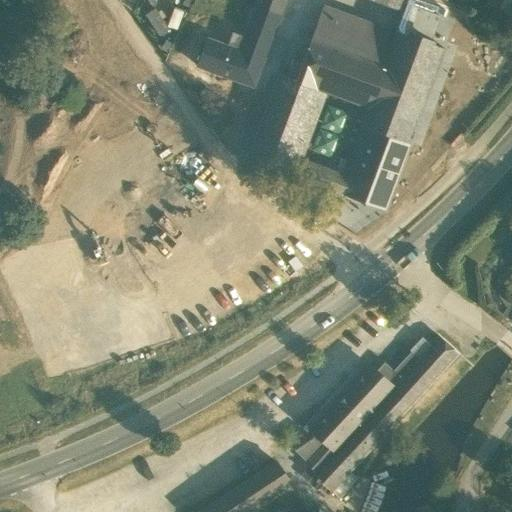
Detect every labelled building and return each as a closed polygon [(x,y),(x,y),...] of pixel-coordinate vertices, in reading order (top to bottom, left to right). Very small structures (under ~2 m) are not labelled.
[(257,0),(244,37),(236,59),(260,68),(284,0),(257,0)] [(402,0),(370,0),(399,10),(402,0)] [(405,4),(395,31),(430,44),(440,16),(405,4)] [(350,101),(367,108),(395,33),(323,6),(296,80),(321,89),(323,84),(352,95),(350,101)] [(367,108),(415,124),(443,49),(430,44),(395,31),(395,33),(367,108)] [(253,86),(260,68),(236,59),(244,37),(234,33),(228,48),(207,40),(198,66),(253,86)] [(295,158),(321,89),(296,80),(279,74),(248,159),(289,175),(295,158)] [(404,153),(415,124),(367,108),(356,137),(364,140),(404,155),(404,153)] [(336,192),(384,209),(404,155),(364,140),(356,137),(342,175),(336,192)] [(328,170),(295,158),(289,175),(323,187),(328,170)] [(342,175),(328,170),(323,187),(336,192),(342,175)] [(90,196),(109,186),(102,173),(84,183),(90,196)] [(295,270),(301,267),(299,265),(295,259),(294,257),(289,260),(295,270)] [(348,435),(367,452),(457,355),(439,337),(430,346),(418,359),(392,388),(348,435)] [(411,352),(418,359),(430,346),(422,338),(409,351),(411,352)] [(384,363),(375,372),(392,388),(418,359),(411,352),(393,371),(384,363)] [(310,429),(316,435),(323,440),(326,443),(334,451),(348,435),(392,388),(375,372),(368,366),(310,429)] [(319,444),(323,440),(316,435),(293,450),(304,461),(319,445),(319,444)] [(319,481),(331,492),(349,472),(367,452),(348,435),(334,451),(326,443),(323,440),(319,444),(319,445),(322,448),(307,464),(310,467),(316,472),(313,475),(317,479),(315,481),(317,483),(319,481)] [(199,511),(248,511),(257,506),(290,485),(287,480),(275,462),(233,490),(199,511)] [(301,477),(306,482),(313,475),(316,472),(310,467),(301,477)] [(349,472),(331,492),(339,499),(357,479),(349,472)]
